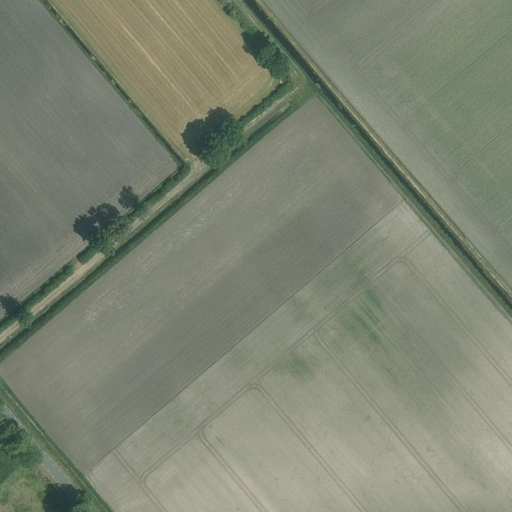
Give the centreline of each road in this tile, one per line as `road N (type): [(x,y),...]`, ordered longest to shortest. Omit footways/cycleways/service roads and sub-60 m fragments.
road 1 (track): [(0,336),(301,79)]
road 2 (tertiary): [(88,511),(0,407)]
